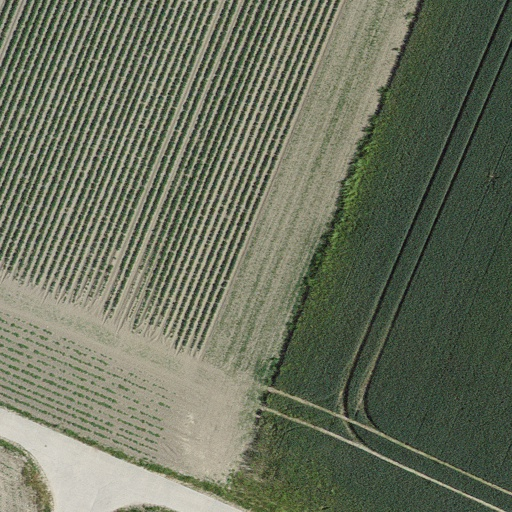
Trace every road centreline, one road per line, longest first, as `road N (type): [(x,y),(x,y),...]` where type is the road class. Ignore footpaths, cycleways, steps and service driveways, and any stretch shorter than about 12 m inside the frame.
road 1 (track): [(69,511),(92,454),(0,415)]
road 2 (track): [(92,454),(228,511)]
